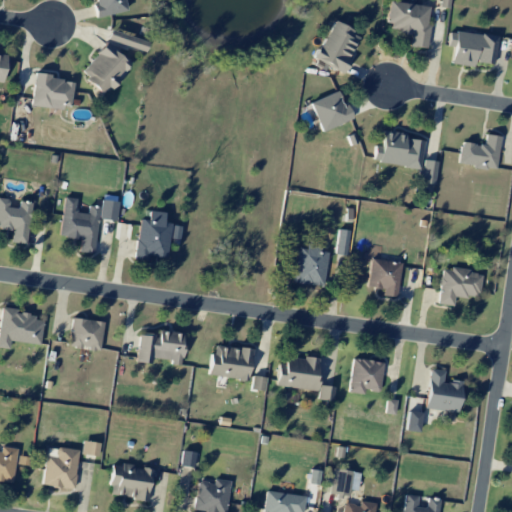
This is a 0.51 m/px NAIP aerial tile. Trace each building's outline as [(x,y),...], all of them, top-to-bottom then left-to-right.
[(95,17),(127,9),(124,0),(92,0),(93,3),(92,4),(95,17)] [(425,48),(428,25),(425,25),(428,6),(387,0),(384,22),(390,23),(389,31),(410,34),(408,46),(425,48)] [(314,60),(343,72),(358,34),(330,22),(314,60)] [(106,39),(144,51),(147,41),(109,30),(106,39)] [(450,63),(473,66),(474,61),(492,64),(496,36),(448,30),(446,46),(452,47),(450,63)] [(130,62),(104,42),(79,73),(104,93),(130,62)] [(30,105),(69,109),(73,79),(33,75),(30,105)] [(319,131),(351,119),(346,104),(341,106),(336,91),(308,101),(319,131)] [(422,141),(404,139),(405,132),(381,130),(380,146),(373,145),(371,163),(419,167),(422,141)] [(499,136),(484,134),(483,145),(460,142),(457,164),(495,169),(499,136)] [(433,184),(436,161),(423,160),(421,170),(417,169),(416,182),(433,184)] [(58,236),(79,238),(78,251),(92,253),(96,219),(114,221),(117,201),(100,199),(99,207),(87,206),(86,213),(74,212),(76,198),(63,196),(58,236)] [(24,243),(30,203),(13,200),(0,197),(0,228),(11,230),(10,242),(24,243)] [(133,259),(146,261),(147,255),(165,257),(170,223),(162,222),(163,212),(148,210),(146,220),(139,219),(133,259)] [(343,255),(349,231),(338,229),(332,253),(343,255)] [(291,282),(322,285),(327,246),(304,243),(303,248),(295,248),(291,282)] [(366,287),(382,288),(382,295),(396,296),(398,261),(368,259),(366,287)] [(480,272),(441,267),(436,303),(452,306),(453,295),(476,298),(480,272)] [(0,313),(0,347),(8,349),(9,340),(39,344),(42,318),(16,314),(17,309),(1,307),(0,313)] [(67,346),(98,351),(102,322),(71,317),(67,346)] [(135,362),(150,364),(151,358),(169,360),(169,364),(179,365),(183,333),(157,330),(156,335),(138,333),(135,362)] [(208,375),(247,379),(250,349),(211,345),(208,375)] [(274,386),(314,390),(317,359),(284,356),(283,364),(276,363),(274,386)] [(381,361),(351,358),(347,392),(363,394),(364,390),(378,392),(381,361)] [(457,412),(460,382),(442,380),(443,370),(429,369),(424,408),(457,412)] [(264,377),(251,376),(250,389),(262,390),(264,377)] [(331,401),(333,386),(318,385),(317,400),(331,401)] [(393,414),(395,400),(386,399),(384,413),(393,414)] [(420,413),(406,411),(403,429),(417,432),(420,413)] [(98,443),(81,440),(79,453),(95,456),(98,443)] [(0,480),(12,482),(15,448),(0,447),(0,449),(0,480)] [(42,486),(73,488),(76,449),(45,447),(42,486)] [(179,465),(192,467),(194,452),(180,450),(179,465)] [(147,500),(151,469),(111,463),(107,495),(147,500)] [(349,489),(355,490),(358,473),(332,468),(328,493),(347,496),(349,489)] [(205,511),(224,511),(228,480),(213,479),(212,483),(196,481),(193,511),(205,511)] [(261,511),(301,511),(303,495),(264,491),(261,511)] [(401,511),(436,511),(438,499),(426,497),(424,508),(416,507),(417,496),(404,494),(401,511)] [(340,511),(372,511),(374,504),(358,501),(358,506),(342,503),(340,511)]
